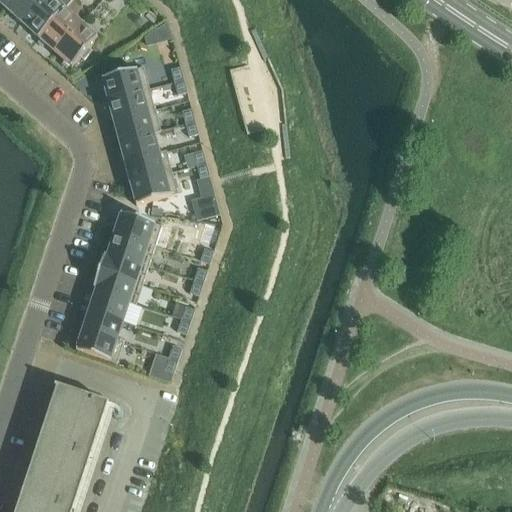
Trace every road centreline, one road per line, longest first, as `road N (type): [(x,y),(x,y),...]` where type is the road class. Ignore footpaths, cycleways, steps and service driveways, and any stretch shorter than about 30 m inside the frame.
road 1 (residential): [(0,416),(88,151),(0,77)]
road 2 (unclassified): [(511,401),(432,400),(387,416),(353,450),(323,511)]
road 3 (unclassified): [(342,511),(400,441),(453,422),(511,423)]
